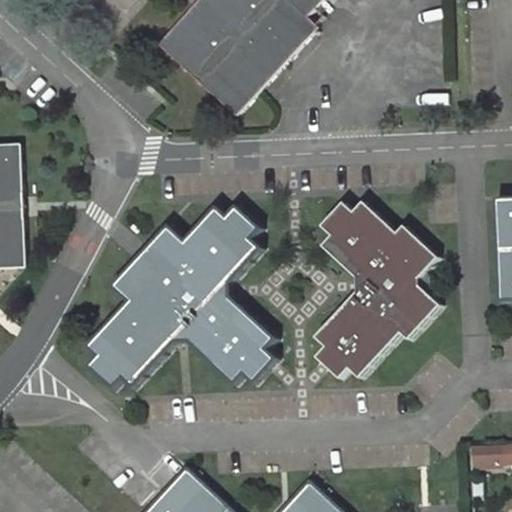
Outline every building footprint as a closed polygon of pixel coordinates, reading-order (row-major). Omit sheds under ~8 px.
[(203,0),(161,46),(239,118),(322,28),(311,18),(327,0),(203,0)] [(24,145),(0,146),(0,269),(24,269),(29,268),(27,216),(26,197),(24,145)] [(511,302),(511,199),(501,200),(506,303),(511,302)] [(433,289),(432,277),(430,274),(442,261),(408,229),(402,235),(369,205),(356,216),(346,209),(326,230),(336,239),(326,250),(360,281),(360,293),(318,337),(326,344),(316,356),(341,378),(351,368),(361,378),(403,333),(411,341),(443,306),(430,293),(433,289)] [(179,344),(194,343),(238,384),(248,374),(258,384),(281,360),(270,351),(280,340),(235,298),(234,284),(266,250),(256,240),(265,230),(241,207),(231,218),(221,208),(189,242),(173,227),(117,287),(134,303),(92,348),(102,357),(93,367),(118,389),(127,379),(137,389),(179,344)] [(476,466),(511,465),(511,443),(475,444),(476,466)] [(346,511),(313,482),(285,511),(237,511),(190,469),(155,507),(149,511),(346,511)]
